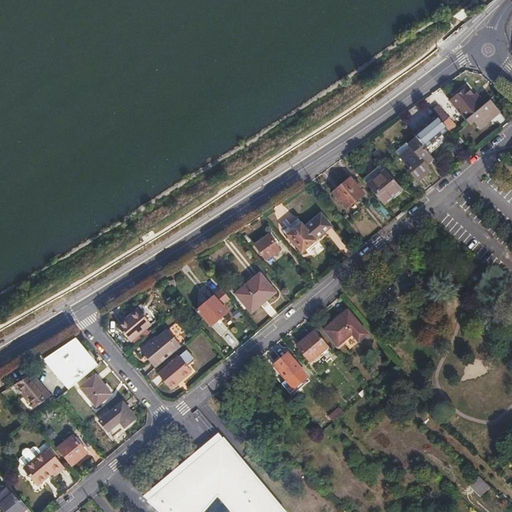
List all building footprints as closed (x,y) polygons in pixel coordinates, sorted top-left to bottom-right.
[(449,99),(464,120),(481,107),(473,96),(475,94),(468,85),(449,99)] [(481,107),(485,104),(476,93),(475,94),(473,96),(481,107)] [(500,113),(489,100),(485,104),(481,107),(464,120),(468,125),(474,121),(480,129),(500,113)] [(437,105),(431,109),(436,115),(442,123),(448,118),(437,105)] [(442,123),(436,115),(419,129),(413,134),(416,138),(429,154),(439,146),(440,141),(437,138),(448,130),(442,123)] [(455,127),(448,118),(442,123),(448,130),(449,132),(455,127)] [(429,154),(416,138),(408,145),(410,148),(399,156),(410,170),(408,171),(418,182),(429,173),(424,166),(432,158),(429,154)] [(384,170),(366,185),(383,204),(394,195),(391,192),(397,187),(384,170)] [(350,178),(333,193),(346,209),(363,195),(350,178)] [(400,190),(397,187),(391,192),(394,195),(400,190)] [(294,229),(287,234),(298,247),(302,252),(316,241),(315,240),(331,227),(321,215),(305,227),(298,220),(291,225),(294,229)] [(284,231),(287,234),(294,229),(291,225),(284,231)] [(268,235),(255,245),(265,260),(279,250),(268,235)] [(248,291),(240,298),(251,312),(274,292),(259,274),(245,287),(248,291)] [(229,298),(222,289),(214,297),(221,305),(229,298)] [(197,310),(204,319),(210,326),(227,312),(221,305),(214,297),(197,310)] [(338,314),(340,317),(348,310),(346,308),(338,314)] [(139,310),(118,327),(131,342),(151,325),(139,310)] [(348,310),(340,317),(329,327),(324,330),(331,338),(337,346),(343,341),(352,333),(358,341),(368,333),(348,310)] [(175,337),(180,332),(173,325),(168,329),(175,337)] [(331,349),(315,330),(298,345),(311,360),(319,354),(322,357),(331,349)] [(149,357),(158,368),(173,354),(177,351),(171,343),(174,341),(166,332),(155,342),(155,341),(141,352),(146,359),(149,357)] [(352,333),(343,341),(345,343),(349,348),(358,341),(352,333)] [(51,364),(78,347),(76,344),(49,361),(51,364)] [(193,346),(164,371),(176,385),(197,368),(192,362),(201,355),(193,346)] [(71,388),(95,368),(78,347),(51,364),(71,388)] [(307,376),(288,353),(274,365),(285,378),(280,382),(288,392),(307,376)] [(96,376),(81,388),(96,407),(111,394),(96,376)] [(32,382),(28,378),(15,386),(35,410),(52,396),(37,378),(32,382)] [(100,422),(108,432),(113,438),(125,428),(136,419),(123,404),(100,422)] [(333,420),(343,413),(339,408),(330,416),(333,420)] [(73,437),(58,449),(72,466),(87,454),(73,437)] [(182,472),(153,498),(165,511),(199,511),(195,506),(214,490),(231,509),(231,510),(232,511),(288,511),(222,437),(182,472)] [(29,464),(42,454),(36,448),(34,448),(30,451),(29,449),(26,449),(23,452),(23,454),(24,456),(20,459),(20,461),(25,468),(29,464)] [(42,454),(29,464),(43,481),(48,476),(51,474),(53,477),(64,468),(48,449),(42,454)] [(29,464),(25,468),(24,469),(37,485),(43,481),(29,464)] [(478,476),(469,485),(481,497),(489,487),(478,476)] [(22,511),(27,508),(13,491),(0,502),(0,511),(22,511)]
